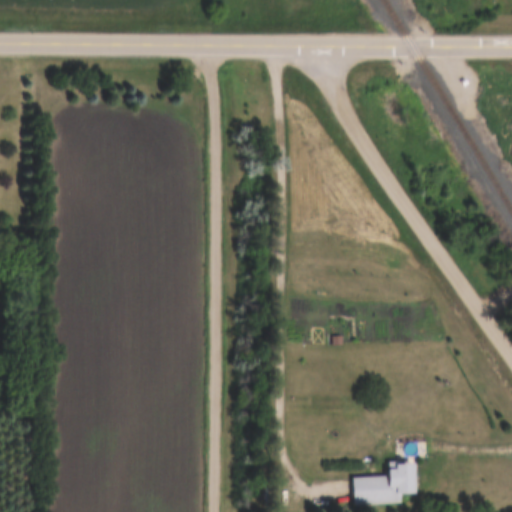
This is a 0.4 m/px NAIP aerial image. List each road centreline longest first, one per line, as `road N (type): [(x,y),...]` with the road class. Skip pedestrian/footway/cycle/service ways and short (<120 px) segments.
road 1 (tertiary): [(511,43),(0,40)]
road 2 (residential): [(511,354),(358,130),(319,44)]
